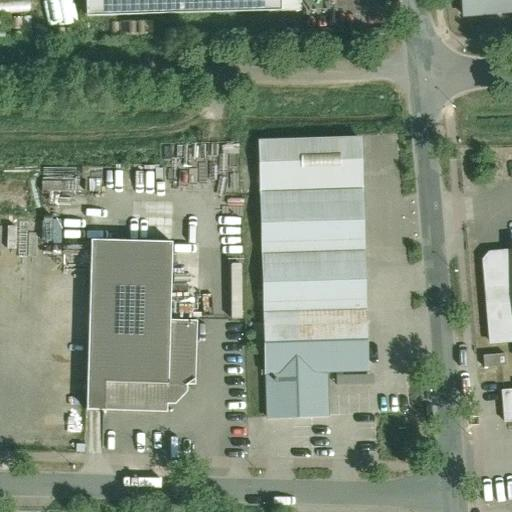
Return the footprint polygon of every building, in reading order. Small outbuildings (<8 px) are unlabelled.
[(84,0),(84,16),(275,12),(274,0),(84,0)] [(296,0),(274,0),(275,12),(297,12),(296,0)] [(511,0),(456,0),(458,18),(511,12),(511,0)] [(257,143),(262,417),(324,416),(323,368),(362,367),(358,141),(257,143)] [(172,221),(172,205),(145,204),(144,211),(165,212),(165,221),(172,221)] [(511,238),(510,238),(511,249),(488,250),(481,258),(487,345),(511,343),(511,238)] [(165,251),(89,249),(91,408),(154,407),(176,392),(192,370),(194,325),(167,320),(165,251)]
